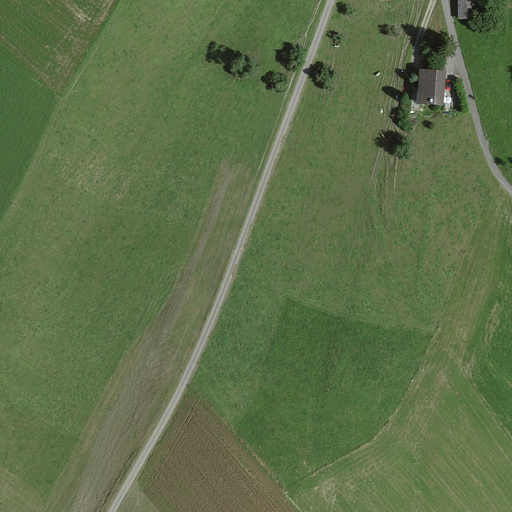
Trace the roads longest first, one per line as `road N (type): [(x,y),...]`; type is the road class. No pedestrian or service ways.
road 1 (track): [(331,0),(205,335),(112,511)]
road 2 (track): [(447,0),(488,159),(511,193)]
